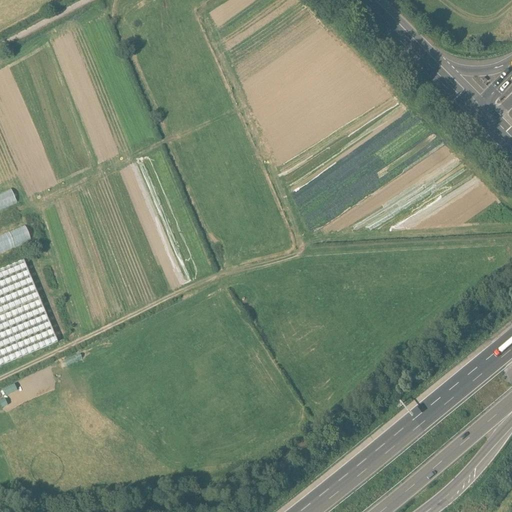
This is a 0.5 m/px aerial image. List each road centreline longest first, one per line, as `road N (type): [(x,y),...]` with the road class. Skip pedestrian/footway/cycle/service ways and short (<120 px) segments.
road 1 (track): [(0,377),(214,276),(301,252),(511,243)]
road 2 (motorway): [(511,350),(316,511)]
road 3 (motorway): [(387,511),(511,407)]
road 4 (motorway): [(427,511),(511,426)]
